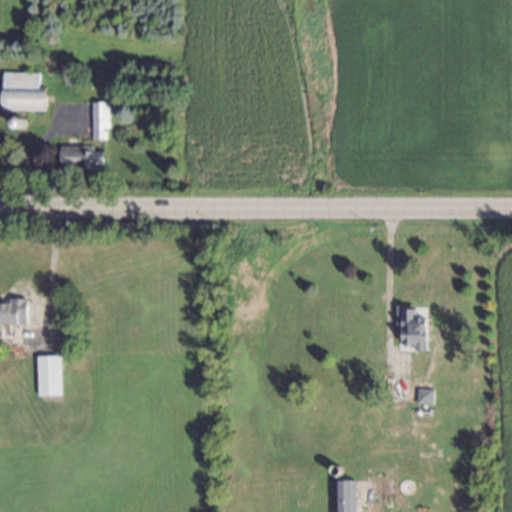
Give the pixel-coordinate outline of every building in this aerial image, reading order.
[(45,108),(0,108),(0,72),(35,73),(35,89),(45,89),(45,108)] [(89,138),(88,105),(106,105),(107,124),(104,124),(104,138),(89,138)] [(17,116),(20,116),(22,119),(23,122),(22,126),(19,127),(15,127),(12,124),(11,121),(13,117),(17,116)] [(78,172),(78,165),(58,165),(58,146),(87,145),(87,151),(100,151),(100,165),(90,165),(90,172),(78,172)] [(0,322),(0,296),(21,297),(21,323),(0,322)] [(411,350),(411,344),(404,344),(403,314),(427,314),(427,350),(411,350)] [(38,358),(61,357),(63,397),(39,398),(38,358)] [(417,388),(434,388),(434,403),(417,403),(417,388)] [(334,463),(336,464),(338,465),(338,469),(337,471),(334,473),(332,472),(330,471),(329,468),(330,465),(334,463)] [(356,481),(356,511),(335,511),(335,474),(346,474),(346,481),(356,481)]
